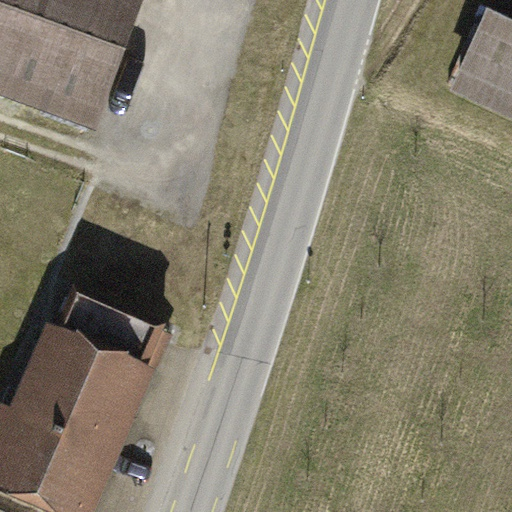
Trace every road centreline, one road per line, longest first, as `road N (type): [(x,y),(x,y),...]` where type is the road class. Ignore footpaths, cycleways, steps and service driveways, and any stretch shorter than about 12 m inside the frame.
road 1 (primary): [(355,0),(193,511)]
road 2 (track): [(0,120),(144,170)]
